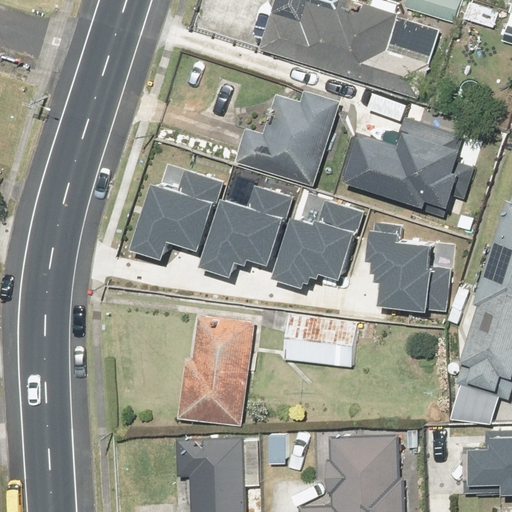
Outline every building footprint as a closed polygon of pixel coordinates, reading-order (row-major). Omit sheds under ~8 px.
[(370,0),(284,0),(269,45),(428,98),(441,60),(391,44),(402,10),(370,0)] [(464,0),(463,0),(409,0),(406,9),(457,24),(464,0)] [(506,13),(472,1),(465,23),(499,34),(506,13)] [(511,8),(501,43),(511,45),(511,8)] [(255,123),(244,156),(324,181),(351,96),(310,83),(306,97),(285,90),(273,129),(255,123)] [(364,130),(346,185),(448,217),(453,200),(459,202),(462,192),(470,194),(480,164),(460,158),(469,132),(412,114),(403,142),(364,130)] [(158,175),(139,237),(173,248),(177,235),(206,243),(226,178),(191,167),(186,183),(158,175)] [(231,190),(212,253),(246,263),(250,250),(279,259),(299,194),(264,183),(259,199),(231,190)] [(511,196),(478,304),(483,305),(459,382),(510,398),(511,390),(511,196)] [(299,206),(279,268),(314,279),(318,266),(346,275),(367,210),(331,199),(327,215),(299,206)] [(381,215),(376,253),(394,256),(389,299),(450,306),(456,263),(437,261),(440,237),(407,233),(409,219),(381,215)] [(264,314),(196,312),(195,354),(182,354),(181,421),(251,422),(251,400),(261,400),(264,314)] [(366,318),(292,314),(290,361),(364,365),(366,318)] [(314,437),(320,499),(303,500),(304,511),(405,511),(397,428),(314,437)] [(479,442),(481,476),(488,475),(489,487),(511,486),(511,429),(498,430),(498,441),(479,442)] [(180,475),(195,475),(195,511),(256,511),(255,440),(180,442),(180,475)]
